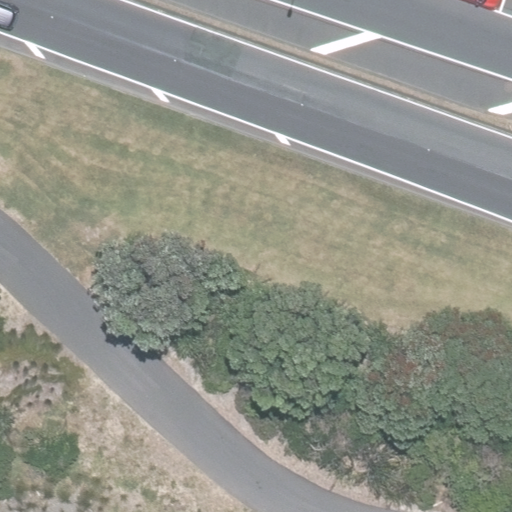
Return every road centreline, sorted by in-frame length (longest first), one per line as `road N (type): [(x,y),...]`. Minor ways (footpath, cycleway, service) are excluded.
road 1 (primary): [(511,186),(1,0)]
road 2 (primary): [(360,0),(511,53)]
